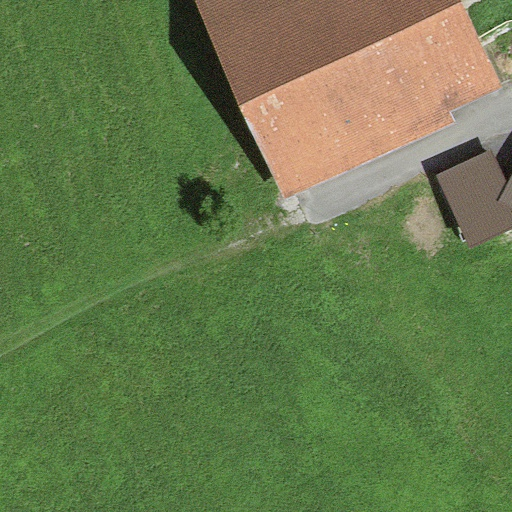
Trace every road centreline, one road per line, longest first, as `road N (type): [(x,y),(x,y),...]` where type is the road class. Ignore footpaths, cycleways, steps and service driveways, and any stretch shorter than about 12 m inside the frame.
road 1 (track): [(280,228),(511,135)]
road 2 (track): [(186,0),(280,228)]
